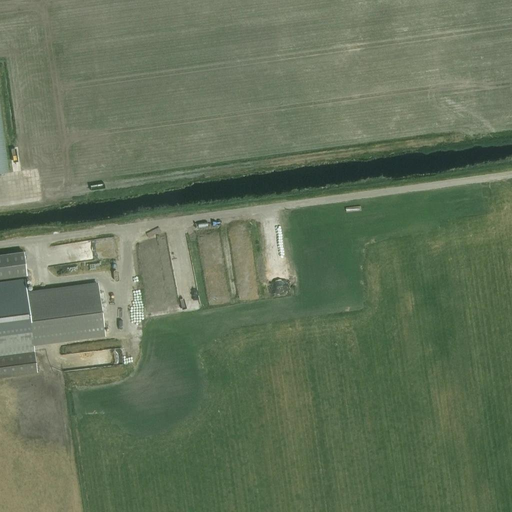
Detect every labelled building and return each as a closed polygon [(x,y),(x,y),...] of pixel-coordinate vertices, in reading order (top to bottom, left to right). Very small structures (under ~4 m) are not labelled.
[(0,108),(0,174),(9,173),(0,108)] [(97,258),(117,257),(116,238),(95,239),(95,251),(97,251),(97,258)] [(0,280),(28,277),(25,254),(0,256),(0,280)] [(27,278),(0,281),(0,379),(38,374),(33,343),(105,333),(98,285),(30,295),(27,278)] [(67,355),(68,370),(131,364),(130,349),(67,355)]
